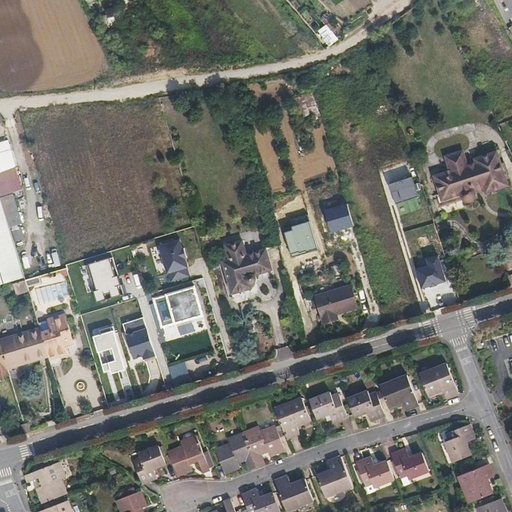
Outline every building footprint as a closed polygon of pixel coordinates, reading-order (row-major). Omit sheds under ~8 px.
[(511,0),(503,0),(507,6),(509,9),(511,14),(511,0)] [(333,33),(344,24),(337,15),(325,24),(333,33)] [(462,199),(465,201),(467,201),(472,200),(474,198),(476,196),(476,195),(475,192),(483,189),(484,191),(485,192),(499,187),(506,185),(500,164),(495,151),(483,155),(478,157),(473,158),(475,162),(466,165),(462,151),(444,156),(446,162),(448,167),(449,171),(441,173),(434,175),(441,196),(436,197),(439,206),(445,205),(461,199),(462,199)] [(415,176),(391,184),(398,204),(423,196),(415,176)] [(0,300),(30,292),(26,278),(24,279),(0,198),(0,300)] [(347,202),(323,208),(329,232),(353,226),(347,202)] [(309,221),(283,229),(291,257),(318,249),(309,221)] [(180,238),(159,245),(170,283),(192,277),(180,238)] [(274,274),(269,253),(250,258),(244,238),(227,243),(230,256),(224,258),(234,292),(254,286),(252,281),(254,282),(255,282),(257,281),(258,280),(259,278),(274,274)] [(431,266),(418,270),(423,289),(450,281),(443,253),(429,258),(431,266)] [(113,257),(87,265),(98,302),(124,294),(113,257)] [(196,285),(153,297),(162,329),(205,317),(196,285)] [(359,308),(353,287),(319,297),(325,323),(339,319),(338,314),(359,308)] [(74,341),(70,327),(67,316),(49,321),(52,330),(43,333),(50,356),(51,360),(70,354),(68,348),(67,343),(74,341)] [(143,317),(122,323),(133,361),(155,355),(143,317)] [(115,328),(94,334),(105,376),(127,370),(115,328)] [(43,333),(42,330),(19,337),(27,363),(50,356),(43,333)] [(27,363),(19,337),(0,342),(8,368),(27,363)] [(0,342),(0,376),(9,373),(8,368),(0,342)] [(459,398),(447,369),(423,378),(430,400),(440,395),(443,404),(459,398)] [(420,408),(408,379),(382,389),(390,409),(400,406),(403,414),(420,408)] [(387,417),(379,396),(372,398),(370,394),(348,401),(356,419),(369,414),(373,422),(387,417)] [(349,418),(341,398),(334,401),(332,396),(311,404),(318,421),(330,416),(333,424),(349,418)] [(312,427),(305,406),(279,416),(290,445),(306,439),(304,430),(312,427)] [(471,456),(466,445),(476,441),(470,426),(442,436),(453,463),(471,456)] [(285,451),(277,430),(263,435),(261,429),(245,435),(258,468),(265,465),(261,454),(269,451),(271,456),(285,451)] [(258,468),(245,435),(230,441),(232,447),(219,452),(227,473),(241,468),(239,462),(246,460),(251,471),(258,468)] [(211,471),(198,436),(181,443),(183,450),(170,455),(178,477),(192,472),(190,466),(198,463),(203,474),(211,471)] [(166,465),(159,448),(138,456),(140,461),(133,463),(141,485),(156,479),(153,470),(166,465)] [(431,472),(424,450),(409,455),(408,450),(394,454),(403,477),(410,475),(411,479),(431,472)] [(353,488),(342,459),(325,465),(328,472),(318,476),(326,498),(353,488)] [(395,480),(388,463),(376,467),(373,459),(358,464),(366,485),(373,483),(375,487),(395,480)] [(63,480),(58,465),(28,477),(30,484),(40,480),(42,488),(37,490),(43,504),(63,496),(57,482),(63,480)] [(490,496),(485,482),(489,481),(493,479),(489,467),(461,477),(471,504),(490,496)] [(115,474),(113,468),(106,470),(109,476),(115,474)] [(289,511),(314,503),(306,481),(291,486),(289,479),(277,484),(287,511),(289,511)] [(495,495),(489,481),(485,482),(490,496),(495,495)] [(280,511),(273,492),(257,498),(255,492),(244,497),(249,511),(280,511)] [(142,511),(142,509),(148,507),(142,493),(121,501),(125,511),(142,511)] [(505,511),(501,500),(495,503),(484,507),(479,508),(480,511),(505,511)] [(234,511),(231,502),(224,504),(226,511),(234,511)]
